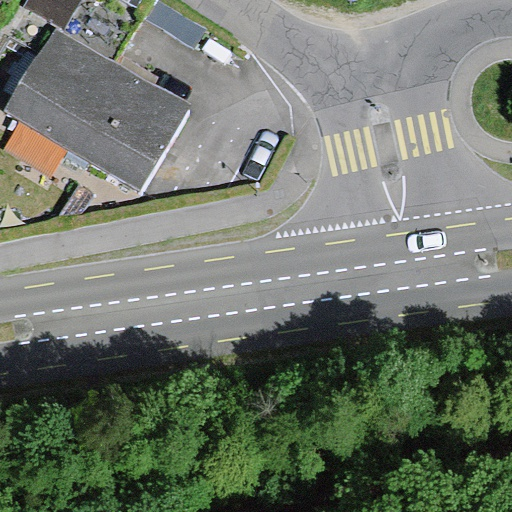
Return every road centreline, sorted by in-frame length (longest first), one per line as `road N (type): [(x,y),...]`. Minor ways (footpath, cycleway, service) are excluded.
road 1 (secondary): [(368,279),(0,333)]
road 2 (residential): [(431,270),(418,131),(402,61)]
road 3 (residential): [(340,78),(368,279)]
road 4 (residential): [(226,0),(340,78)]
road 5 (residential): [(402,61),(437,32),(484,13),(511,14)]
